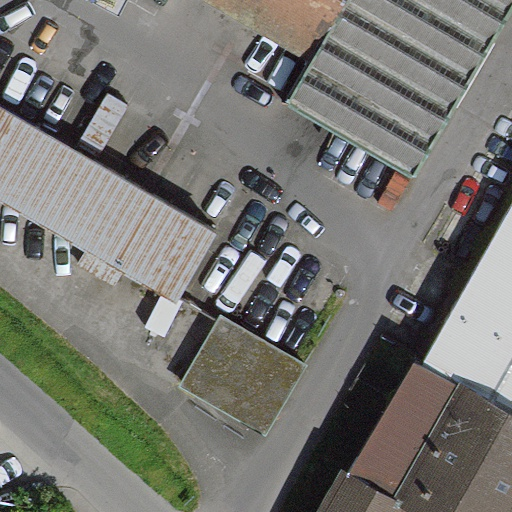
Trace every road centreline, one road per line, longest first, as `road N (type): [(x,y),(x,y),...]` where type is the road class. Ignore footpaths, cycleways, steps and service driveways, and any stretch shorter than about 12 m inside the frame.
road 1 (unknown): [(396,263),(152,45),(76,0)]
road 2 (unclassified): [(143,511),(0,370)]
